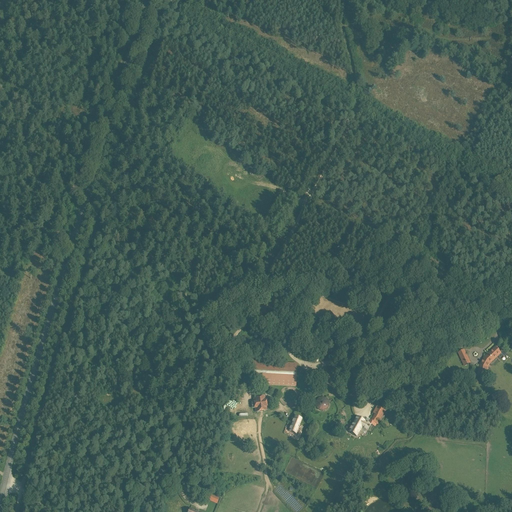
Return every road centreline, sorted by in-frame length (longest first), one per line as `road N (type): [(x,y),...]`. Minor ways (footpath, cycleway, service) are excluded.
road 1 (tertiary): [(4,476),(146,0)]
road 2 (track): [(358,105),(140,511)]
road 3 (track): [(511,56),(366,339),(355,344),(253,322),(236,333)]
road 4 (track): [(166,0),(511,191)]
road 5 (track): [(213,375),(249,394),(264,481)]
